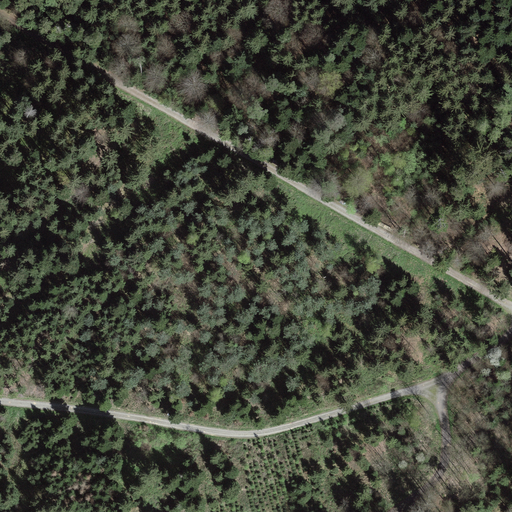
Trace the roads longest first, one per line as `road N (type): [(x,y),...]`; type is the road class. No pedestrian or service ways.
road 1 (track): [(511,309),(0,15)]
road 2 (track): [(0,401),(236,435),(272,431),(436,378)]
road 3 (track): [(511,333),(436,378),(447,462),(392,511)]
